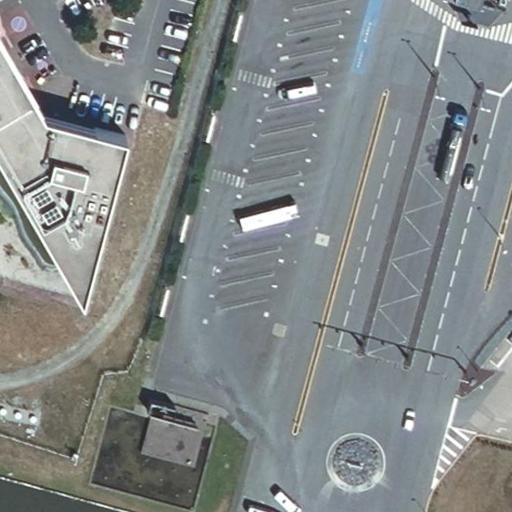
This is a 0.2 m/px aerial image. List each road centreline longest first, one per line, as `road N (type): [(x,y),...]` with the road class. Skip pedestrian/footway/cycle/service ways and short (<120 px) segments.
road 1 (unclassified): [(411,0),(295,436),(303,511)]
road 2 (unknown): [(224,0),(169,189),(127,298),(50,366),(0,381)]
road 3 (unclassified): [(391,511),(511,63)]
